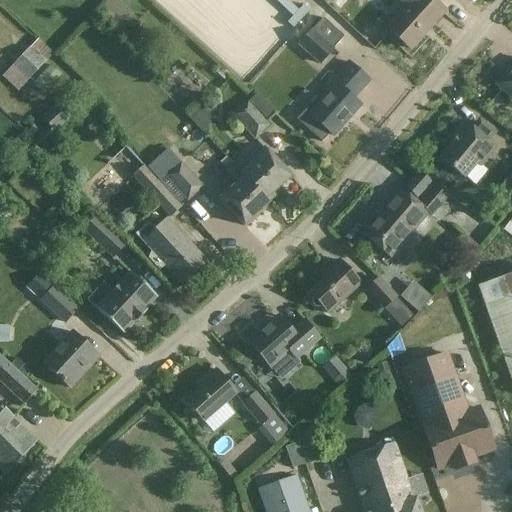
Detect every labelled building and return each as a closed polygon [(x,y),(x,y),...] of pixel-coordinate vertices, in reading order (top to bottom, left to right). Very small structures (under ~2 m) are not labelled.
[(328,0),(339,10),(335,14),(345,23),(362,3),(358,0),(328,0)] [(397,0),(405,7),(385,29),(409,51),(444,12),(430,0),(397,0)] [(343,37),(322,19),(298,45),(318,64),(343,37)] [(78,77),(37,40),(13,66),(28,80),(44,62),(49,67),(32,85),(43,95),(60,77),(70,86),(78,77)] [(369,82),(347,63),(324,89),(328,93),(308,115),(304,111),(296,120),(321,142),(329,134),(332,136),(360,106),(353,100),(369,82)] [(511,63),(494,85),(509,98),(511,100),(511,63)] [(210,95),(200,104),(209,113),(218,104),(210,95)] [(269,126),(247,102),(232,115),(254,140),(269,126)] [(56,105),(41,118),(51,128),(65,115),(56,105)] [(149,114),(142,106),(135,112),(142,120),(149,114)] [(478,135),(463,122),(453,134),(457,137),(439,158),(454,171),(464,179),(477,164),(480,167),(495,149),(478,135)] [(22,149),(15,156),(24,165),(31,157),(22,149)] [(232,165),(265,200),(290,177),(266,151),(248,168),(240,159),(232,165)] [(158,168),(152,174),(179,203),(184,198),(187,201),(202,187),(180,163),(178,165),(170,157),(158,168)] [(268,203),(265,200),(232,165),(227,171),(237,182),(218,200),(243,227),(268,203)] [(181,208),(143,167),(132,177),(170,218),(181,208)] [(511,172),(502,185),(511,193),(511,172)] [(415,198),(429,183),(418,173),(404,188),(415,198)] [(449,194),(436,183),(417,205),(399,189),(381,211),(384,213),(363,237),(379,250),(389,258),(419,223),(427,213),(430,216),(449,194)] [(125,243),(94,216),(81,231),(112,258),(125,243)] [(511,217),(502,231),(511,238),(511,217)] [(205,262),(166,220),(156,230),(148,222),(134,234),(150,252),(147,259),(158,271),(164,266),(180,284),(205,262)] [(461,265),(477,247),(462,233),(446,251),(461,265)] [(319,307),(320,306),(327,314),(360,284),(351,276),(338,261),(326,272),(319,278),(322,281),(308,294),(313,299),(312,300),(312,303),(315,307),(319,307)] [(46,281),(37,273),(25,287),(40,301),(65,324),(77,310),(52,287),(52,288),(46,282),(46,281)] [(156,298),(129,273),(111,291),(102,283),(86,301),(95,309),(122,334),(134,321),(136,323),(145,312),(143,311),(156,298)] [(511,274),(477,287),(511,384),(511,274)] [(396,299),(378,279),(365,290),(383,310),(396,299)] [(263,336),(250,346),(262,360),(265,363),(267,361),(274,362),(276,364),(289,352),(296,360),(320,339),(304,320),(293,329),(290,331),(280,320),(278,317),(277,316),(275,317),(269,323),(259,332),(263,336)] [(94,353),(71,333),(42,364),(69,389),(98,357),(94,353)] [(467,414),(446,354),(402,370),(437,470),(496,449),(482,408),(467,414)] [(0,382),(0,383),(9,391),(24,405),(36,391),(35,391),(35,390),(36,390),(0,356),(0,382)] [(333,382),(339,388),(352,377),(335,358),(328,363),(340,376),(333,382)] [(389,372),(386,363),(376,366),(379,375),(389,372)] [(235,394),(214,370),(204,379),(207,382),(185,401),(202,422),(235,394)] [(271,415),(253,394),(241,404),(260,425),(271,415)] [(35,441),(0,408),(0,470),(4,474),(35,441)] [(419,511),(395,443),(342,462),(360,511),(419,511)] [(307,511),(294,475),(257,488),(265,511),(307,511)]
